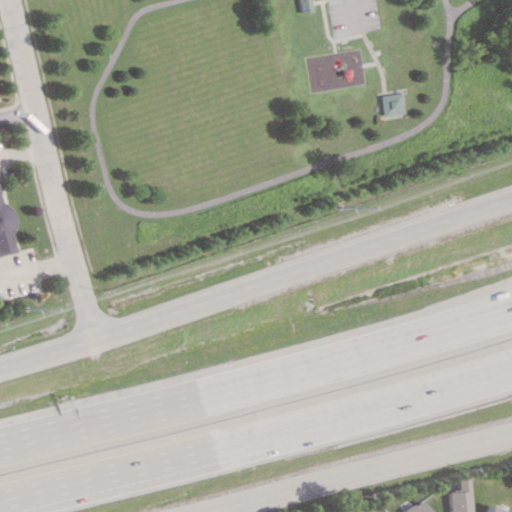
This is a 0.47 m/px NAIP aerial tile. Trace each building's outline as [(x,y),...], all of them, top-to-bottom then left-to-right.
[(309,10),(306,0),(295,0),(299,12),(309,10)] [(401,114),(399,93),(379,94),(381,116),(401,114)] [(0,254),(14,252),(4,203),(0,203),(0,254)] [(467,511),(466,479),(454,479),(455,491),(445,491),(445,511),(467,511)] [(425,511),(417,499),(399,511),(425,511)]
